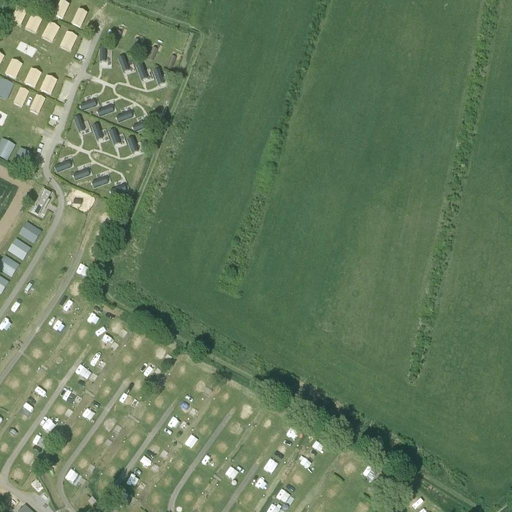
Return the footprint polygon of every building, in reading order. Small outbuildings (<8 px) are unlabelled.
[(111,42),(117,45),(122,34),(116,31),(111,42)] [(129,50),(135,53),(140,42),(134,39),(129,50)] [(147,59),(153,61),(158,50),(152,48),(147,59)] [(128,69),(123,55),(117,57),(122,71),(128,69)] [(165,67),(171,70),(176,59),(170,56),(165,67)] [(147,77),(141,63),(136,65),(141,79),(147,77)] [(164,82),(159,68),(153,70),(158,84),(164,82)] [(93,99),(79,104),(81,110),(95,105),(93,99)] [(110,105),(96,110),(99,116),(113,111),(110,105)] [(130,111),(116,116),(118,122),(132,117),(130,111)] [(84,129),(79,116),(73,118),(78,132),(84,129)] [(146,120),(132,125),(134,131),(148,126),(146,120)] [(102,138),(97,124),(91,126),(96,140),(102,138)] [(119,143),(114,129),(108,131),(113,145),(119,143)] [(137,151),(132,137),(126,139),(132,153),(137,151)] [(68,161),(54,166),(56,172),(70,167),(68,161)] [(86,169),(72,174),(74,180),(88,175),(86,169)] [(105,177),(91,182),(93,188),(107,183),(105,177)] [(123,185),(110,190),(112,196),(126,191),(123,185)] [(50,194),(43,190),(31,213),(38,216),(50,194)] [(319,460),(307,453),(301,462),(312,470),(319,460)] [(347,465),(353,468),(356,463),(350,459),(347,465)] [(326,490),(334,496),(341,488),(334,481),(326,490)] [(319,498),(312,507),(319,511),(321,511),(327,503),(319,498)] [(415,511),(421,511),(425,508),(416,498),(409,505),(415,511)]
